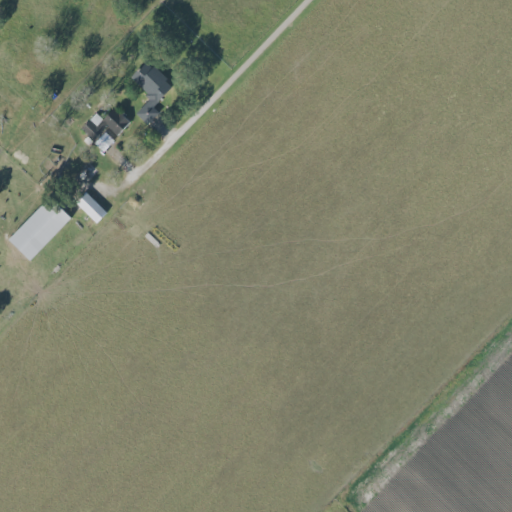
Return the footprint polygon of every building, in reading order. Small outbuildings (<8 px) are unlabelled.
[(152,105),(172,86),(147,60),(130,76),(151,98),(135,113),(146,124),(159,112),(152,105)] [(95,112),(80,128),(90,139),(105,124),(116,135),(129,122),(114,107),(102,119),(95,112)] [(103,152),(114,140),(104,131),(93,143),(103,152)] [(74,202),(96,223),(106,212),(84,191),(74,202)] [(7,239),(29,260),(70,217),(59,207),(53,213),(41,202),(7,239)]
